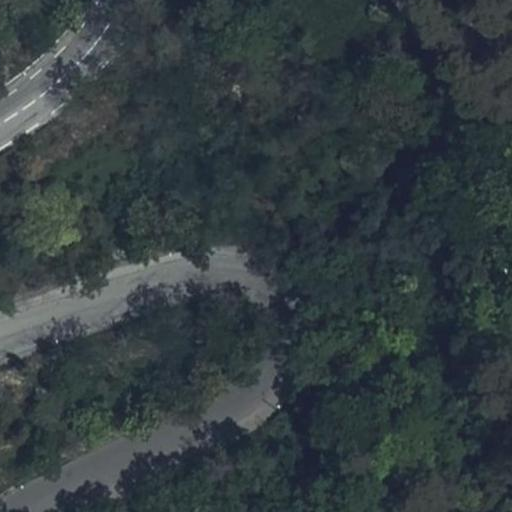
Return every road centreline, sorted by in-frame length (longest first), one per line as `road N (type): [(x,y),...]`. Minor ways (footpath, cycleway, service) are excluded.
road 1 (unclassified): [(18,511),(254,393),(281,366),(292,322),(271,283),(215,269),(179,272),(0,336)]
road 2 (residential): [(511,250),(476,111),(433,0)]
road 3 (unclassified): [(0,124),(106,35),(124,0)]
